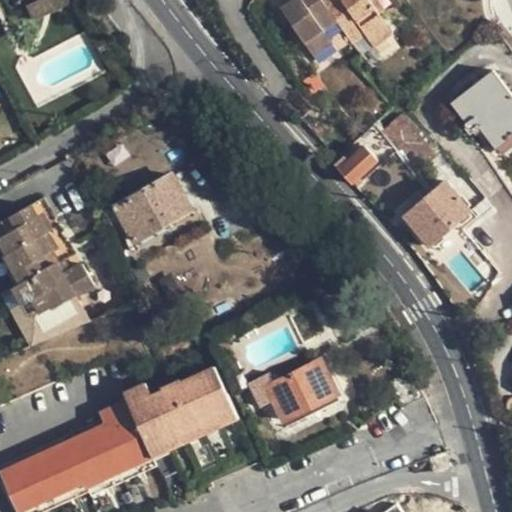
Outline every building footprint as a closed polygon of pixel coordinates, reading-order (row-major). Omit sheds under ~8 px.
[(40,0),(21,9),(29,26),(49,17),(41,0),(40,0)] [(63,0),(41,0),(49,17),(67,7),(63,0)] [(327,31),(340,23),(324,0),(301,0),(285,12),(318,59),(337,46),(327,31)] [(346,0),(324,0),(340,23),(355,43),(366,34),(376,49),(395,35),(371,0),(346,0),(347,0),(346,0)] [(498,149),(511,138),(511,94),(493,70),(450,103),(466,123),(463,126),(469,135),(480,127),(498,149)] [(416,171),(437,155),(402,113),(383,129),(416,171)] [(511,147),(511,138),(498,149),(503,154),(511,147)] [(340,166),(356,184),(379,161),(363,144),(340,166)] [(115,203),(102,210),(111,226),(115,225),(122,221),(134,244),(191,211),(173,176),(118,207),(115,203)] [(430,247),(473,210),(448,179),(404,216),(430,247)] [(14,290),(31,320),(53,308),(55,312),(96,289),(84,267),(64,277),(42,238),(48,235),(30,208),(0,225),(0,240),(9,257),(7,259),(22,286),(14,290)] [(122,221),(115,225),(131,254),(195,218),(191,211),(134,244),(122,221)] [(263,388),(270,403),(274,402),(284,423),(305,412),(338,397),(321,361),(263,388)] [(2,474),(20,511),(84,483),(86,488),(152,458),(153,460),(239,422),(214,368),(181,384),(179,381),(162,389),(162,391),(152,396),(145,384),(124,394),(127,402),(102,412),(107,425),(2,474)] [(411,372),(387,383),(394,396),(416,385),(411,372)] [(416,385),(394,396),(401,409),(423,398),(416,385)] [(253,393),(260,409),(270,403),(263,388),(253,393)] [(342,406),(338,397),(305,412),(309,421),(342,406)] [(152,458),(86,488),(88,492),(91,498),(157,468),(153,460),(152,458)] [(84,483),(20,511),(46,511),(88,492),(86,488),(84,483)] [(402,511),(395,502),(380,511),(402,511)]
